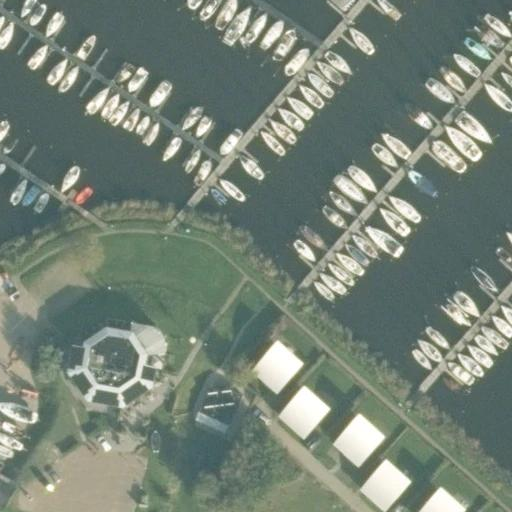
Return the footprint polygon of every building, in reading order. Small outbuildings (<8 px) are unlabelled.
[(136,379),(141,358),(129,341),(129,340),(108,336),(108,337),(91,348),(90,348),(90,352),(74,349),(69,374),(88,401),(123,408),(151,388),(136,379)] [(254,373),(277,394),(298,371),(275,350),(254,373)] [(229,428),(243,397),(213,383),(199,414),(204,416),(200,425),(213,430),(217,422),(229,428)] [(282,419),(304,440),(325,417),(302,396),(282,419)] [(336,446),(359,467),(379,444),(356,423),(336,446)] [(383,469),(363,492),(384,511),(386,511),(406,490),(383,469)] [(454,511),(438,497),(424,511),(454,511)]
